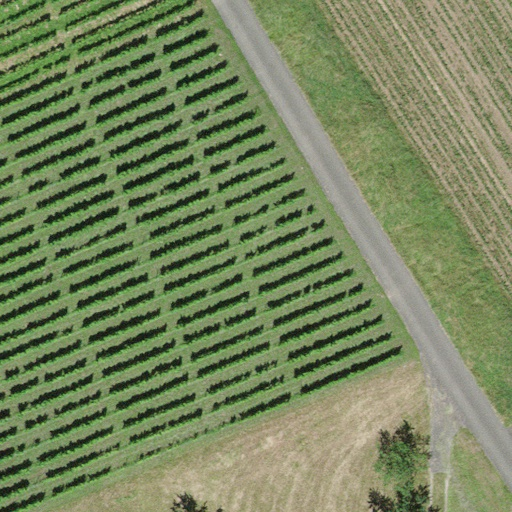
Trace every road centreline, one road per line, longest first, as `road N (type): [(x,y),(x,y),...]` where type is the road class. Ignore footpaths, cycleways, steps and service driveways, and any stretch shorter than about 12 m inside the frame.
road 1 (track): [(224,0),(511,459)]
road 2 (track): [(449,360),(432,479)]
